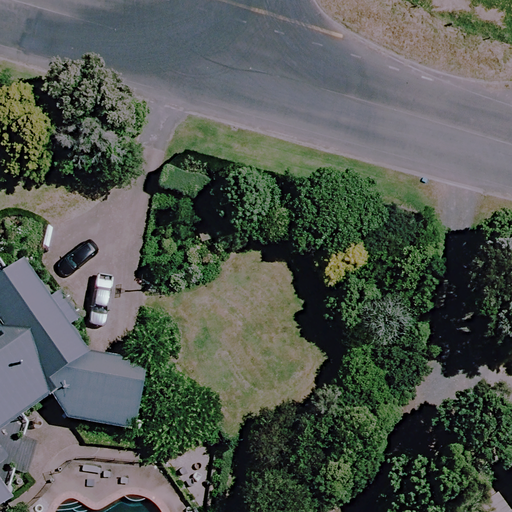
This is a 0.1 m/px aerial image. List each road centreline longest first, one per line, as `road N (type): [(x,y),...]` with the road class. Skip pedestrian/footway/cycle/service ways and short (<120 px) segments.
road 1 (tertiary): [(511,142),(180,44)]
road 2 (tertiary): [(180,44),(13,0)]
